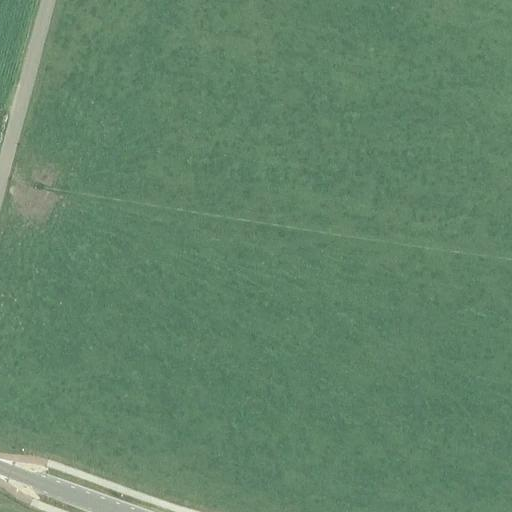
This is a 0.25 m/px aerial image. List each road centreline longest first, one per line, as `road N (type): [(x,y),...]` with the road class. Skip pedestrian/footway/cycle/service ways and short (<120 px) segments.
road 1 (residential): [(0,178),(48,0)]
road 2 (unclassified): [(122,511),(0,467)]
